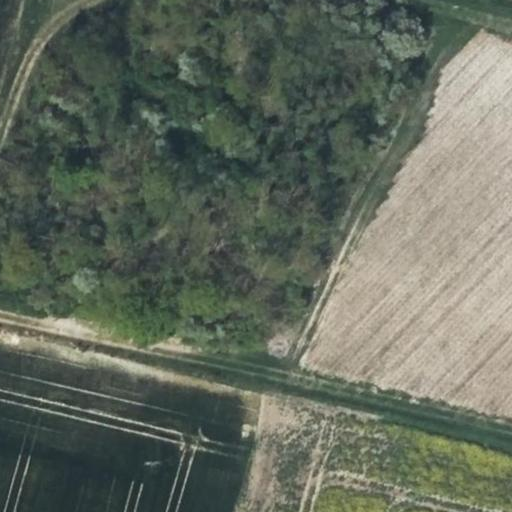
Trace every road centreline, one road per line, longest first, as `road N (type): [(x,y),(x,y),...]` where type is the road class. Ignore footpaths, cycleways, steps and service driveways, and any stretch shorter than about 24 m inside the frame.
road 1 (track): [(0,323),(511,445)]
road 2 (track): [(85,0),(50,14),(0,96)]
